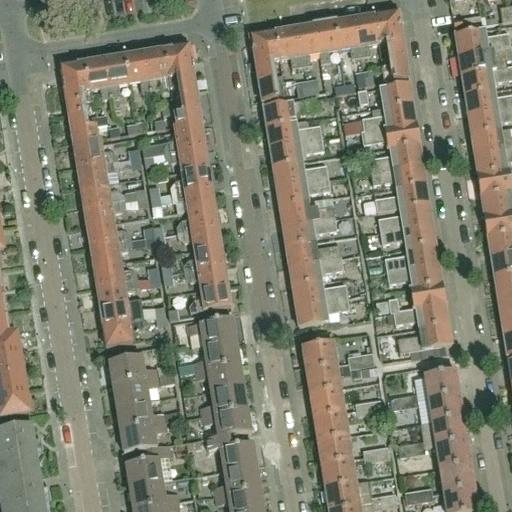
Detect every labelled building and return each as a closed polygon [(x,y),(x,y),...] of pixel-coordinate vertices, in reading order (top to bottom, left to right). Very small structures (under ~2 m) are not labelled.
[(502,27),(511,25),(508,11),(500,12),(502,27)] [(403,46),(401,31),(401,29),(399,16),(373,20),(373,21),(378,49),(386,47),(386,49),(403,46)] [(378,49),(373,21),(353,24),(360,63),(369,61),(368,50),(378,49)] [(480,21),(464,24),(466,33),(481,31),(480,21)] [(353,24),(334,27),(339,55),(349,54),(350,64),(360,63),(353,24)] [(466,33),(464,24),(453,25),(455,35),(466,33)] [(339,55),(334,27),(334,26),(315,29),(321,69),(330,68),(328,57),(339,55)] [(310,71),(308,60),(319,58),(321,69),(315,29),(314,30),(314,31),(296,33),(302,72),(310,71)] [(302,72),(296,33),(276,37),(280,65),(290,63),(291,74),(302,72)] [(511,52),(509,38),(485,42),(484,34),(455,39),(459,60),(511,52)] [(280,65),(276,37),(276,35),(250,40),(252,53),(253,53),(256,70),(272,67),(272,66),(280,65)] [(409,85),(403,46),(386,49),(388,64),(381,66),(382,73),(381,73),(384,89),(409,85)] [(193,73),(190,49),(164,54),(169,82),(171,93),(179,91),(195,89),(193,73)] [(506,73),(505,66),(511,64),(511,58),(511,52),(459,60),(462,80),(491,75),(506,73)] [(169,82),(164,54),(144,58),(150,96),(161,94),(159,83),(169,82)] [(150,96),(144,58),(125,61),(129,88),(141,86),(143,97),(150,96)] [(129,88),(125,61),(106,64),(112,102),(120,101),(118,90),(129,88)] [(112,102),(106,64),(86,67),(90,94),(99,93),(101,104),(112,102)] [(90,94),(86,67),(86,66),(60,70),(64,94),(65,94),(67,107),(65,107),(66,110),(67,110),(83,107),(92,105),(90,94)] [(276,91),(275,83),(272,67),(256,70),(262,108),(287,104),(284,89),(276,91)] [(493,88),(511,85),(511,71),(506,73),(491,75),(462,80),(465,100),(494,95),(493,88)] [(371,76),(363,78),(366,91),(373,90),(371,76)] [(358,93),(366,91),(363,78),(356,79),(358,93)] [(314,85),(307,86),(310,101),(316,100),(314,85)] [(307,86),(300,88),(302,102),(310,101),(307,86)] [(356,87),(346,88),(347,99),(357,97),(357,93),(356,87)] [(295,103),(302,102),(300,88),(293,89),(295,103)] [(337,101),(347,99),(346,88),(335,90),(337,101)] [(201,127),(195,89),(179,91),(182,108),(183,116),(183,117),(176,118),(178,130),(175,131),(176,135),(176,138),(202,134),(203,134),(203,131),(202,127),(201,127)] [(413,110),(410,89),(377,94),(378,101),(381,100),(384,114),(413,110)] [(511,113),(511,100),(495,103),(494,95),(465,100),(468,120),(511,113)] [(368,109),(366,96),(357,97),(359,110),(368,109)] [(295,120),(317,117),(315,104),(264,112),(267,133),(297,128),(295,120)] [(98,143),(96,131),(87,133),(86,123),(83,107),(67,110),(73,147),(73,151),(74,154),(75,155),(102,151),(101,146),(101,143),(98,143)] [(183,116),(182,108),(171,109),(173,119),(176,118),(183,117),(183,116)] [(173,119),(171,109),(161,111),(162,120),(163,120),(173,119)] [(416,128),(413,110),(384,114),(385,122),(348,128),(350,141),(362,139),(417,130),(417,128),(416,128)] [(499,128),(511,126),(511,113),(468,120),(471,140),(501,136),(499,128)] [(96,121),(98,131),(108,129),(107,120),(96,121)] [(96,131),(98,131),(96,121),(86,123),(87,133),(96,131)] [(163,134),(162,124),(152,125),(154,135),(163,134)] [(146,126),(136,128),(138,138),(147,137),(146,126)] [(128,140),(138,138),(136,128),(126,130),(128,140)] [(322,144),(320,132),(298,136),(297,128),(267,133),(270,153),(322,144)] [(420,150),(417,130),(362,139),(364,151),(386,147),(388,155),(390,155),(420,150)] [(121,141),(119,131),(110,132),(112,142),(121,141)] [(205,154),(202,134),(176,138),(178,147),(167,148),(164,154),(165,161),(205,154)] [(511,154),(511,140),(502,142),(501,136),(471,140),(475,160),(511,154)] [(302,160),(324,157),(322,144),(270,153),(273,173),(303,168),(302,160)] [(423,170),(420,150),(390,155),(391,162),(369,166),(371,178),(423,170)] [(78,175),(119,168),(118,160),(112,156),(103,158),(102,151),(75,155),(78,175)] [(142,153),(144,163),(153,161),(151,152),(142,153)] [(129,156),(131,166),(140,165),(138,154),(129,155),(129,156)] [(208,174),(205,154),(165,161),(165,164),(170,168),(181,166),(183,178),(208,174)] [(511,154),(475,160),(478,180),(510,175),(509,174),(507,175),(506,168),(511,167),(511,154)] [(154,171),(153,161),(144,163),(145,172),(154,171)] [(141,173),(140,165),(131,166),(132,174),(141,173)] [(108,190),(106,178),(116,177),(119,172),(119,168),(78,175),(81,194),(108,190)] [(328,184),(326,171),(304,175),(303,168),(273,173),(277,193),(328,184)] [(426,190),(423,170),(371,178),(373,190),(395,187),(397,194),(426,190)] [(211,192),(208,174),(183,178),(184,186),(174,188),(170,193),(171,199),(211,192)] [(481,200),(510,196),(511,195),(511,182),(511,183),(510,175),(478,180),(477,180),(480,200),(481,200)] [(308,200),(330,196),(328,184),(277,193),(280,212),(309,208),(308,200)] [(84,214),(125,207),(138,205),(146,204),(144,194),(136,195),(126,197),(124,201),(119,197),(109,198),(108,190),(81,194),(84,214)] [(429,210),(426,190),(397,194),(398,202),(375,206),(377,218),(400,214),(429,210)] [(159,201),(158,192),(149,193),(150,203),(159,201)] [(177,208),(187,207),(189,217),(215,213),(211,192),(171,199),(172,205),(177,208)] [(511,202),(511,203),(510,196),(481,200),(484,221),(511,216),(511,202)] [(150,203),(152,212),(161,211),(159,201),(150,203)] [(148,213),(146,204),(138,205),(139,214),(148,213)] [(354,205),(355,218),(370,217),(370,204),(354,205)] [(114,229),(113,219),(122,217),(126,212),(125,207),(84,214),(87,233),(114,229)] [(335,224),(333,211),(310,215),(309,208),(280,212),(283,232),(335,224)] [(433,230),(429,210),(400,214),(401,222),(378,225),(380,238),(433,230)] [(218,233),(215,213),(189,217),(190,226),(181,227),(177,233),(178,239),(218,233)] [(511,216),(484,221),(483,221),(487,241),(488,240),(511,236),(511,216)] [(314,240),(337,236),(335,224),(283,232),(286,252),(316,247),(314,240)] [(130,240),(125,236),(116,238),(114,229),(87,233),(91,253),(131,246),(130,240)] [(436,250),(433,230),(380,238),(382,250),(405,247),(406,255),(436,250)] [(164,241),(162,231),(153,233),(155,242),(164,241)] [(155,242),(153,233),(153,232),(144,233),(146,244),(155,242)] [(221,252),(218,233),(178,239),(178,244),(184,248),(194,246),(195,257),(221,252)] [(511,257),(511,236),(488,240),(491,260),(511,257)] [(165,250),(164,241),(155,242),(156,251),(165,250)] [(155,242),(146,244),(131,246),(91,253),(94,272),(120,268),(119,258),(128,257),(132,252),(132,254),(147,251),(148,253),(156,251),(155,242)] [(341,264),(339,251),(317,254),(316,247),(286,252),(290,272),(341,264)] [(439,270),(436,250),(406,255),(407,261),(385,265),(387,278),(439,270)] [(225,272),(221,252),(195,257),(197,265),(186,267),(183,272),(184,279),(225,272)] [(511,277),(511,257),(491,260),(494,280),(511,277)] [(321,279),(343,276),(341,264),(290,272),(293,292),(322,287),(321,279)] [(136,279),(132,276),(122,277),(120,268),(94,272),(97,292),(137,285),(136,279)] [(161,272),(163,281),(172,280),(171,270),(161,272)] [(442,289),(439,270),(387,278),(389,290),(411,286),(412,293),(410,294),(410,295),(443,290),(443,288),(442,289)] [(149,273),(150,283),(159,282),(157,272),(149,273)] [(228,291),(225,272),(184,279),(185,283),(190,287),(200,285),(201,296),(228,291)] [(511,277),(494,280),(497,300),(511,298),(511,277)] [(174,289),(172,280),(163,281),(164,291),(174,289)] [(160,291),(159,282),(150,283),(152,292),(160,291)] [(126,307),(125,298),(134,296),(138,291),(137,285),(97,292),(100,312),(126,307)] [(348,303),(346,290),(323,294),(322,287),(293,292),(296,312),(348,303)] [(445,305),(443,290),(410,295),(413,309),(411,309),(412,314),(410,314),(408,303),(376,308),(378,319),(390,317),(390,318),(446,310),(445,305)] [(230,305),(228,291),(201,296),(203,305),(193,307),(189,313),(190,318),(231,311),(230,305)] [(511,298),(497,300),(497,301),(501,321),(511,318),(511,298)] [(327,319),(350,315),(348,303),(296,312),(300,332),(329,327),(327,319)] [(103,331),(144,325),(141,305),(126,307),(100,312),(103,331)] [(446,311),(446,310),(390,318),(391,321),(394,320),(395,331),(418,327),(419,334),(449,330),(446,311)] [(155,314),(157,323),(165,321),(164,312),(155,314)] [(178,324),(176,314),(168,315),(170,325),(178,324)] [(0,337),(12,336),(10,324),(7,324),(6,316),(0,317),(0,337)] [(511,339),(511,318),(501,321),(504,341),(511,339)] [(167,330),(165,321),(157,323),(158,332),(167,330)] [(237,346),(233,323),(188,330),(190,340),(201,338),(204,351),(237,346)] [(133,347),(131,337),(141,336),(145,330),(144,325),(103,331),(106,351),(133,347)] [(452,350),(449,330),(419,334),(421,342),(398,346),(400,359),(452,350)] [(0,358),(21,355),(18,335),(12,336),(0,337),(0,358)] [(241,369),(237,346),(204,351),(206,366),(178,370),(180,378),(195,376),(241,369)] [(338,371),(334,347),(303,352),(306,376),(338,371)] [(21,355),(0,358),(0,378),(24,375),(21,355)] [(349,363),(350,369),(373,365),(372,359),(349,363)] [(145,376),(142,361),(109,367),(113,390),(158,382),(156,374),(145,376)] [(374,371),(373,365),(350,369),(351,374),(352,374),(374,371)] [(244,391),(241,369),(195,376),(197,385),(209,383),(211,396),(244,391)] [(374,371),(352,374),(353,384),(378,380),(376,370),(374,371)] [(342,394),(338,371),(306,376),(310,399),(342,394)] [(460,399),(456,374),(424,380),(428,404),(460,399)] [(0,399),(27,395),(24,375),(0,378),(0,399)] [(150,407),(148,393),(159,391),(158,382),(113,390),(117,412),(150,407)] [(350,405),(363,404),(362,386),(349,387),(350,405)] [(248,413),(244,391),(211,396),(213,411),(201,413),(203,421),(248,413)] [(345,418),(342,394),(310,399),(314,423),(345,418)] [(0,413),(1,421),(31,416),(27,395),(0,399),(0,413)] [(464,422),(460,399),(428,404),(432,427),(464,422)] [(391,404),(391,410),(417,406),(416,400),(391,404)] [(356,410),(357,416),(381,412),(380,406),(356,410)] [(417,411),(417,406),(391,410),(392,415),(417,411)] [(152,421),(150,407),(117,412),(120,435),(165,427),(164,419),(152,421)] [(382,418),(381,412),(357,416),(358,421),(382,418)] [(252,437),(248,413),(203,421),(204,430),(216,428),(218,442),(236,439),(252,437)] [(349,441),(345,418),(314,423),(318,446),(349,441)] [(464,422),(432,427),(421,429),(424,447),(425,453),(468,446),(464,422)] [(157,452),(155,438),(167,436),(165,427),(120,435),(124,458),(140,455),(157,452)] [(45,511),(36,453),(32,429),(0,433),(0,499),(2,511),(45,511)] [(257,471),(253,448),(238,450),(236,439),(218,442),(206,444),(208,456),(220,454),(224,476),(257,471)] [(353,465),(349,441),(318,446),(322,470),(353,465)] [(468,446),(425,453),(425,458),(428,476),(440,474),(471,469),(468,446)] [(163,487),(159,464),(171,462),(169,450),(157,452),(140,455),(142,466),(126,469),(130,492),(163,487)] [(364,457),(365,463),(389,459),(388,453),(364,457)] [(425,458),(425,453),(399,457),(400,462),(425,458)] [(389,465),(389,459),(365,463),(366,469),(389,465)] [(357,488),(353,465),(322,470),(325,493),(357,488)] [(475,492),(471,469),(440,474),(444,498),(475,492)] [(260,493),(257,471),(224,476),(226,490),(214,492),(216,501),(260,493)] [(325,493),(328,511),(358,511),(372,510),(371,504),(369,486),(357,488),(325,493)] [(165,500),(163,487),(130,492),(133,511),(144,511),(178,507),(177,498),(165,500)] [(478,511),(475,492),(444,498),(446,511),(478,511)] [(263,511),(260,493),(216,501),(217,510),(229,508),(229,511),(263,511)] [(432,500),(431,494),(406,498),(407,504),(432,500)] [(371,504),(372,510),(396,506),(395,500),(371,504)] [(433,505),(432,500),(407,504),(408,509),(433,505)]
